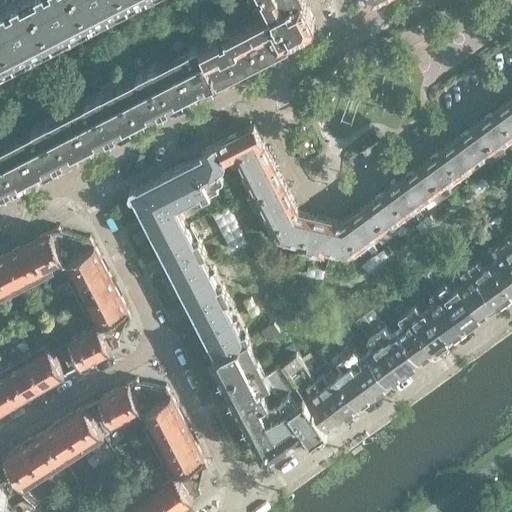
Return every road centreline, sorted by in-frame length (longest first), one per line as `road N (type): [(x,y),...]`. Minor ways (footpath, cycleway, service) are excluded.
road 1 (residential): [(257,92),(309,187),(347,192),(511,73)]
road 2 (residential): [(511,312),(246,506)]
road 3 (residential): [(257,92),(78,182)]
road 4 (residential): [(162,345),(0,438)]
road 5 (residential): [(162,345),(78,182)]
road 6 (residential): [(246,506),(162,345)]
